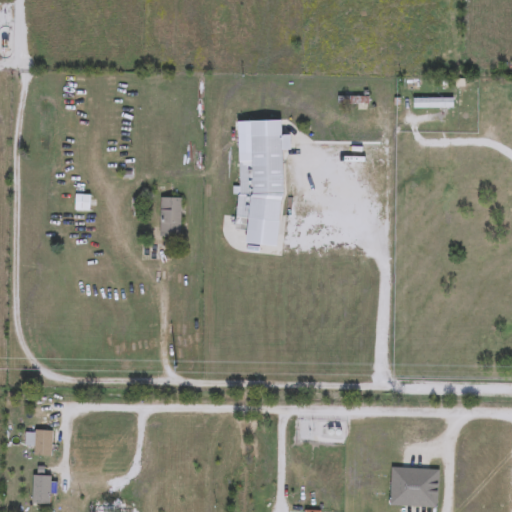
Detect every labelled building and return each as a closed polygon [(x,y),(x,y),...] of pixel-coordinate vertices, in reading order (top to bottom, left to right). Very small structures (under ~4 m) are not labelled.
[(367,106),(336,106),(336,98),(367,98),(367,106)] [(410,99),(451,99),(451,110),(410,110),(410,99)] [(237,222),(237,163),(251,163),(251,136),(288,136),(288,151),(282,151),(282,222),(237,222)] [(89,214),(73,214),(74,196),(89,197),(89,214)] [(180,200),(180,241),(159,241),(159,200),(180,200)] [(51,459),(33,458),(33,432),(51,433),(51,459)] [(436,510),(389,508),(390,470),(438,472),(436,510)] [(50,507),(31,507),(31,478),(50,478),(50,507)]
